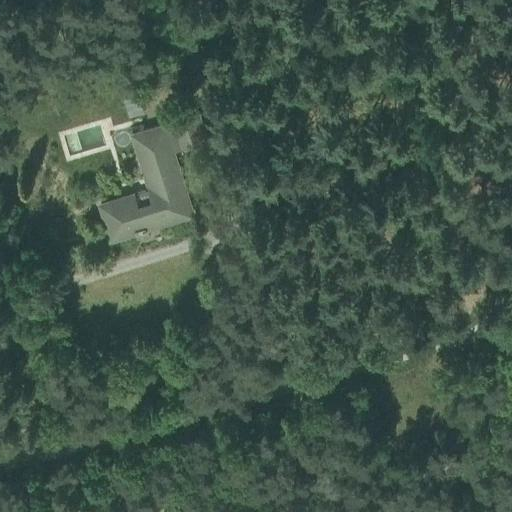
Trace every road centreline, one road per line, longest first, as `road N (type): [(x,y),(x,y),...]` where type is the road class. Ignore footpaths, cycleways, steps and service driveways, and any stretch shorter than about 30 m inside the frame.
road 1 (track): [(0,447),(511,301)]
road 2 (unknown): [(52,432),(0,264)]
